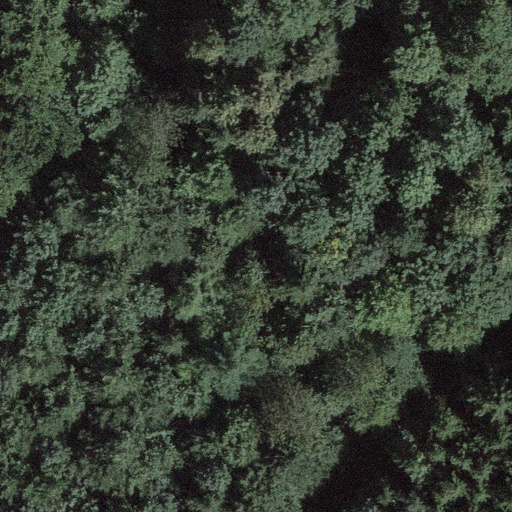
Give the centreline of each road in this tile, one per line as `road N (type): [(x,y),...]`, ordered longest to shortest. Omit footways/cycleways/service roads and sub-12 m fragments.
road 1 (track): [(511,289),(369,443),(344,511)]
road 2 (track): [(0,215),(83,19),(80,0)]
